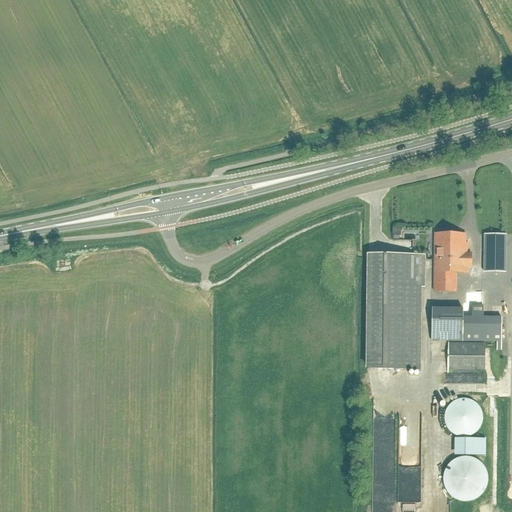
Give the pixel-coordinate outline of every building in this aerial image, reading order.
[(463,185),(471,184),(469,172),(461,173),(463,185)] [(500,227),(484,227),(485,275),(499,276),(500,227)] [(435,234),(434,292),(455,293),(455,274),(467,274),(467,268),(471,268),(471,254),(466,254),(466,243),(465,243),(465,235),(435,234)] [(424,288),(424,256),(368,255),(367,370),(420,371),(421,288),(424,288)] [(501,318),(483,317),(483,305),(471,305),(471,317),(463,317),(463,310),(431,310),(431,341),(501,342),(501,318)] [(484,345),(444,345),(444,370),(484,370),(484,345)] [(474,403),(469,400),(464,399),(458,400),(453,402),(449,405),(446,410),(444,415),(444,420),(445,426),(448,430),(452,434),(457,436),(462,437),(467,437),(472,435),(477,432),(480,427),(482,422),(482,416),(481,411),(478,407),(474,403)] [(442,478),(442,480),(442,481),(443,483),(443,485),(444,487),(444,489),(445,491),(446,492),(448,494),(449,495),(450,497),(452,498),(454,499),(455,500),(457,501),(459,501),(461,502),(463,502),(465,502),(467,502),(469,502),(471,501),(472,501),(474,500),(476,499),(478,498),(479,497),(481,495),(482,494),(483,492),(484,491),(485,489),(486,487),(486,485),(487,483),(487,481),(487,479),(487,478),(487,476),(487,474),(486,472),(485,470),(484,468),(483,467),(482,465),(481,464),(479,462),(478,461),(476,460),(474,459),(472,458),(471,458),(469,457),(467,457),(465,457),(463,457),(461,457),(459,458),(457,458),(455,459),(454,460),(452,461),(450,462),(449,464),(448,465),(446,467),(445,468),(444,470),(444,472),(443,474),(443,476),(442,478)] [(400,499),(420,499),(420,465),(400,465),(400,499)] [(393,511),(393,502),(374,503),(374,511),(393,511)]
